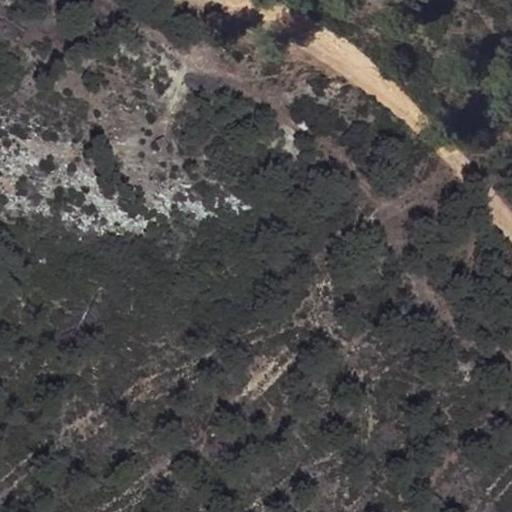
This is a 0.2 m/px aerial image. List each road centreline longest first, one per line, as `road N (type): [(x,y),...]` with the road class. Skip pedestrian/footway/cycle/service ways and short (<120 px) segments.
road 1 (track): [(250,0),(274,7),(361,68),(464,169),(511,241)]
road 2 (track): [(511,360),(479,368),(413,447),(403,511)]
